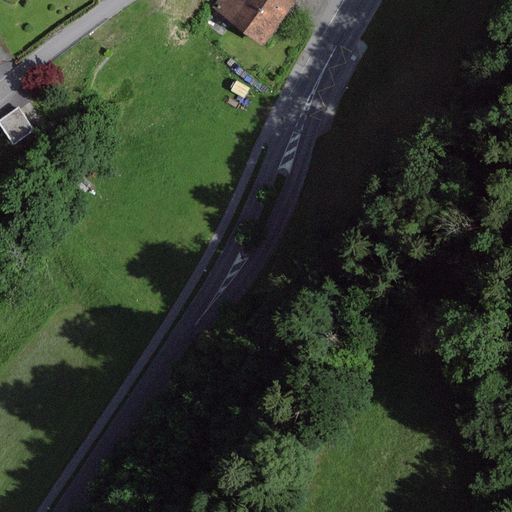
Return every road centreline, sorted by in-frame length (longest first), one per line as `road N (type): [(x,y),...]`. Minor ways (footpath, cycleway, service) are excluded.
road 1 (tertiary): [(74,511),(231,280),(363,0)]
road 2 (residential): [(121,0),(0,91)]
